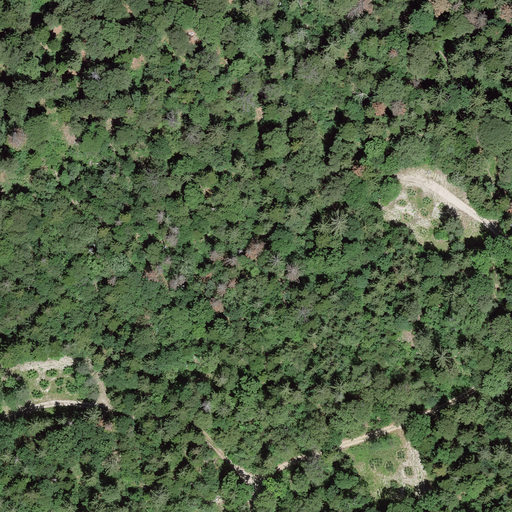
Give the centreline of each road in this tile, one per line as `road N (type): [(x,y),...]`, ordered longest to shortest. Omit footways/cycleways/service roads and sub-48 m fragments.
road 1 (track): [(511,369),(456,408),(330,453),(234,465),(251,511)]
road 2 (track): [(234,465),(120,425),(0,438)]
road 3 (track): [(511,254),(447,192),(409,173)]
